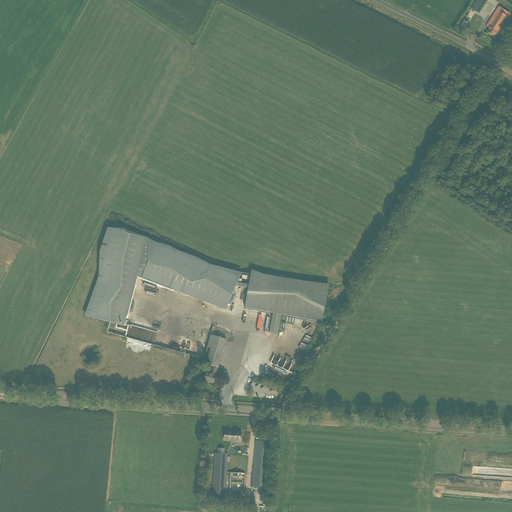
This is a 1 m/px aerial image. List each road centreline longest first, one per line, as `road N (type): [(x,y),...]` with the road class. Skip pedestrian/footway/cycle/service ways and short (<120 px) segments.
road 1 (tertiary): [(511,430),(0,391)]
road 2 (track): [(278,412),(511,40)]
road 3 (unclassified): [(511,78),(361,0)]
